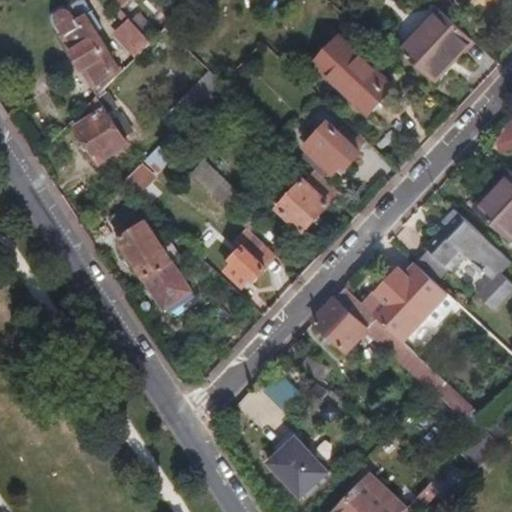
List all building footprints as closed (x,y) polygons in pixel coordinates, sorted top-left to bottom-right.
[(127,0),(126,0),(108,0),(117,10),(127,0)] [(117,77),(91,39),(101,31),(82,4),(58,21),(57,26),(94,86),(89,90),(95,99),(99,95),(112,82),(117,77)] [(436,83),(472,42),(439,10),(401,52),(436,83)] [(150,44),(128,21),(114,35),(136,58),(150,44)] [(392,90),(339,41),(314,68),(367,117),(392,90)] [(197,110),(222,85),(209,74),(185,97),(197,110)] [(112,147),(141,128),(112,82),(99,95),(105,104),(90,114),(112,147)] [(204,117),(229,92),(222,85),(197,110),(204,117)] [(173,134),(197,110),(185,97),(160,122),(173,134)] [(350,167),(363,152),(331,123),(307,150),(309,152),(302,160),(314,171),(324,180),(331,172),(335,176),(346,164),(350,167)] [(511,123),(496,138),(499,154),(511,150),(511,123)] [(144,161),(157,175),(172,161),(160,147),(144,161)] [(206,161),(190,176),(221,206),(237,191),(206,161)] [(305,234),(340,195),(324,180),(314,171),(279,211),(305,234)] [(494,195),(511,175),(511,172),(510,171),(490,192),(494,195)] [(130,191),(140,182),(132,175),(123,184),(130,191)] [(511,175),(494,195),(490,192),(474,210),(511,245),(511,175)] [(145,224),(131,202),(106,218),(119,240),(145,224)] [(509,263),(455,211),(444,224),(451,230),(446,235),(442,231),(425,250),(426,251),(449,272),(450,273),(465,257),(473,265),(470,267),(481,278),(483,275),(491,282),(477,298),(492,313),(511,291),(511,287),(498,275),(509,263)] [(188,294),(145,224),(119,240),(162,310),(188,294)] [(264,268),(241,246),(229,259),(231,262),(224,270),(241,286),(248,278),(251,281),(264,268)] [(449,272),(426,251),(414,264),(415,265),(436,285),(449,272)] [(435,304),(445,293),(436,285),(415,265),(370,311),(405,344),(440,308),(435,304)] [(370,311),(346,289),(314,323),(347,354),(368,331),(435,394),(446,383),(405,344),(370,311)] [(285,414),(304,396),(283,374),(264,392),(285,414)] [(475,409),(446,383),(435,394),(465,421),(475,409)] [(330,403),(320,416),(333,425),(343,412),(330,403)] [(478,468),(500,444),(483,429),(461,452),(478,468)] [(331,473),(297,438),(269,464),(303,500),(331,473)] [(450,464),(437,478),(413,504),(421,511),(437,496),(448,506),(457,496),(470,483),(450,464)] [(405,511),(407,511),(369,476),(364,481),(397,511),(405,511)] [(397,511),(364,481),(335,511),(397,511)]
